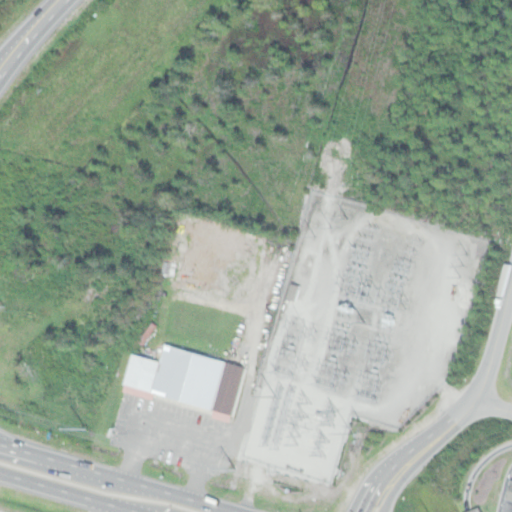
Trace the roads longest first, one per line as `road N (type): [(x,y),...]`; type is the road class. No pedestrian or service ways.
road 1 (secondary): [(239,511),(0,442)]
road 2 (secondary): [(0,471),(138,511)]
